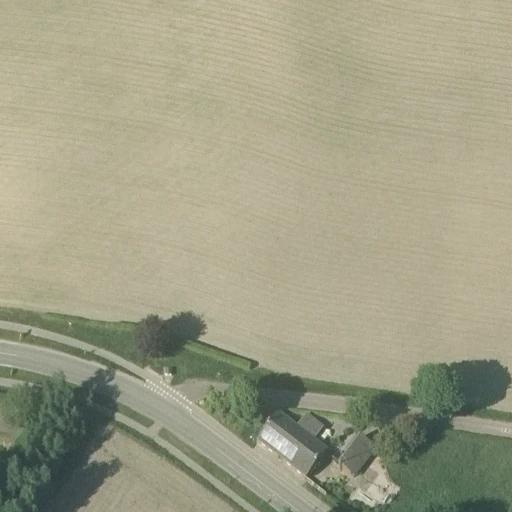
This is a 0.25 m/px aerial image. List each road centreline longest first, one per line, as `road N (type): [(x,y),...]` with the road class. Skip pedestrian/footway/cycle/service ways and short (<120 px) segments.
road 1 (unclassified): [(511,431),(239,392),(199,390),(176,397),(164,412)]
road 2 (secondary): [(164,412),(113,383),(0,353)]
road 3 (secondary): [(296,511),(164,412)]
